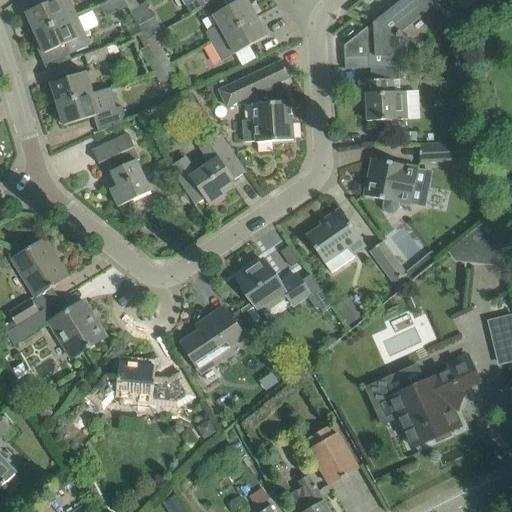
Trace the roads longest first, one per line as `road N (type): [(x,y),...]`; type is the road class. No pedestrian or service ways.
road 1 (residential): [(316,26),(319,174),(185,267),(147,274),(40,182)]
road 2 (residential): [(40,182),(0,48)]
